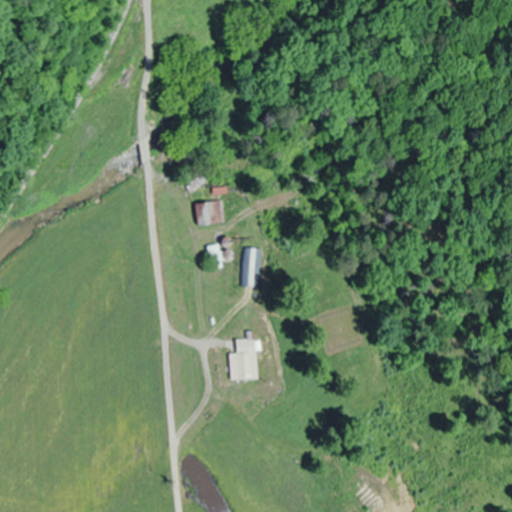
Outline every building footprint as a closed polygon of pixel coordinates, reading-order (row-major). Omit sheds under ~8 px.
[(208,182),(204,176),(191,183),(194,189),(208,182)] [(201,226),(228,223),(225,201),(199,204),(201,226)] [(266,288),(268,250),(251,249),(249,288),(266,288)] [(230,353),(230,380),(262,380),(262,341),(236,341),(236,353),(230,353)] [(232,427),(245,418),(234,402),(221,411),(232,427)]
